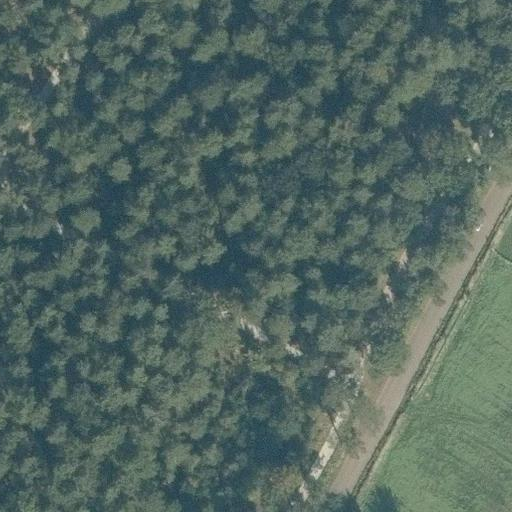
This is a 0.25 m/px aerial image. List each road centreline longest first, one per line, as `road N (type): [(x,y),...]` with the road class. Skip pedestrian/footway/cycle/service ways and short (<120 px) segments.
road 1 (unclassified): [(329,511),(511,169)]
road 2 (track): [(352,389),(413,409),(511,236)]
